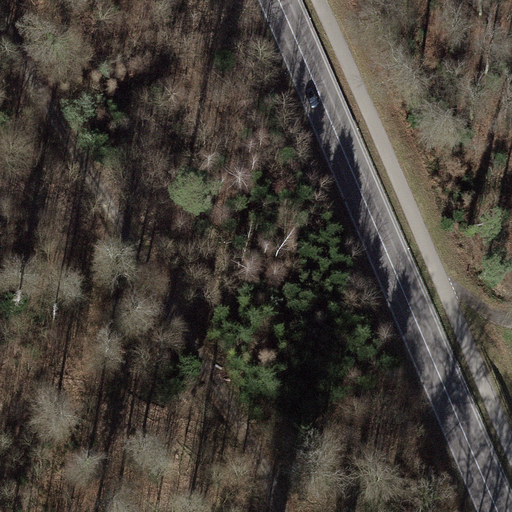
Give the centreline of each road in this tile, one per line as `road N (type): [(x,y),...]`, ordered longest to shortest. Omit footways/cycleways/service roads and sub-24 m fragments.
road 1 (track): [(0,19),(16,61),(257,450),(276,511)]
road 2 (primary): [(277,0),(499,511)]
